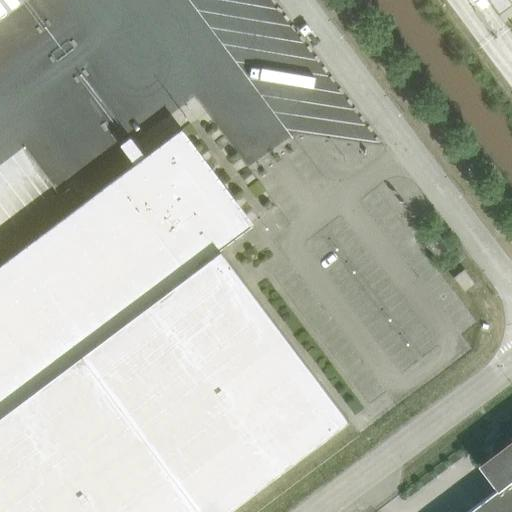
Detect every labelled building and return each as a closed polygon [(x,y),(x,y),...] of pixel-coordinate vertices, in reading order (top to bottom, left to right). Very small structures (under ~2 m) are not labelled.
[(489,0),(496,8),(506,0),(489,0)] [(135,163),(0,265),(0,511),(225,511),(349,419),(220,248),(247,229),(246,228),(243,229),(174,137),(176,135),(175,134),(146,156),(131,136),(121,144),(135,163)] [(439,227),(426,236),(439,254),(452,244),(439,227)] [(457,274),(467,286),(476,279),(466,267),(457,274)] [(511,511),(511,443),(481,464),(480,462),(479,463),(494,484),(495,484),(498,488),(466,511),(511,511)]
